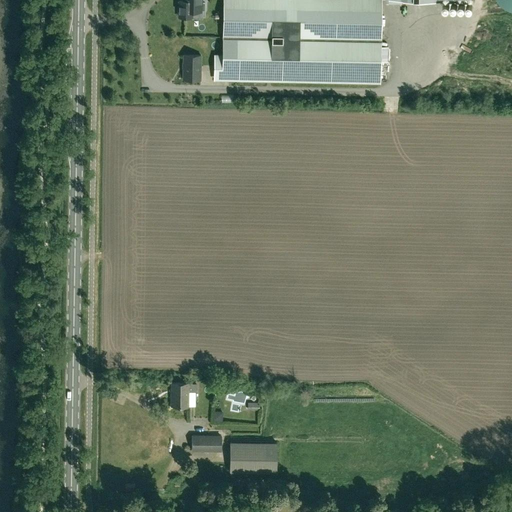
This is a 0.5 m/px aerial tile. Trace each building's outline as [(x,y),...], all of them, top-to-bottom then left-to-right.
[(201,3),(201,0),(184,0),(184,1),(179,1),(179,17),(192,17),(192,12),(201,12),(201,11),(204,11),(204,3),(201,3)] [(223,0),(223,54),(214,54),(213,80),(223,80),(380,83),(381,0),(223,0)] [(501,6),(507,10),(511,11),(511,0),(496,0),(497,1),(501,6)] [(201,55),(183,55),(183,79),(200,79),(201,55)] [(171,382),(171,405),(188,405),(188,391),(195,392),(196,383),(188,383),(188,382),(171,382)] [(241,402),(241,410),(249,409),(249,402),(241,402)] [(192,435),(191,449),(220,450),(220,436),(192,435)] [(276,472),(276,442),(230,442),(230,471),(276,472)] [(135,483),(125,483),(125,491),(135,491),(135,483)]
